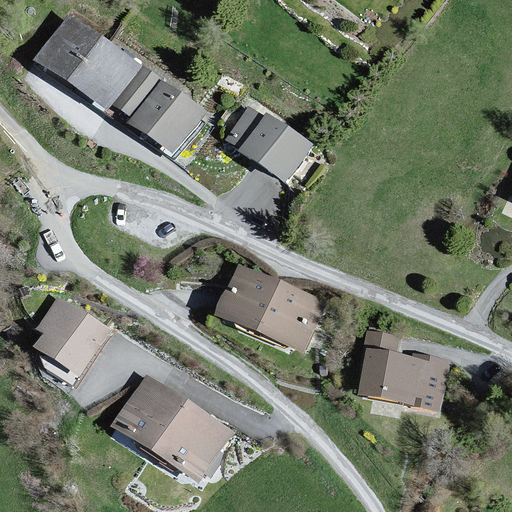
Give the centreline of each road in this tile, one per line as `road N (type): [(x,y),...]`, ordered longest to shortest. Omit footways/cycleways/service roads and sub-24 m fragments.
road 1 (residential): [(62,199),(83,185),(139,198),(511,354)]
road 2 (residential): [(373,511),(306,429),(68,260),(55,235),(62,199)]
